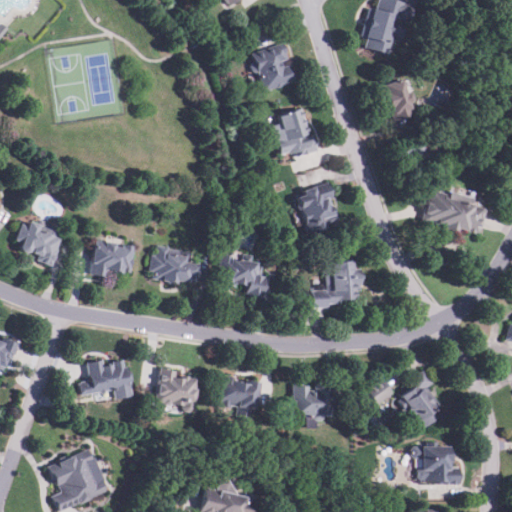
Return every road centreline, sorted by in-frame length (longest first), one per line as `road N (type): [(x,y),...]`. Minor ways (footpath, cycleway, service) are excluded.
road 1 (residential): [(0,287),(60,309),(287,343),(381,339),(458,309),(511,240)]
road 2 (residential): [(309,0),(395,255),(479,389),(489,429),(487,511)]
road 3 (residential): [(60,309),(0,492)]
